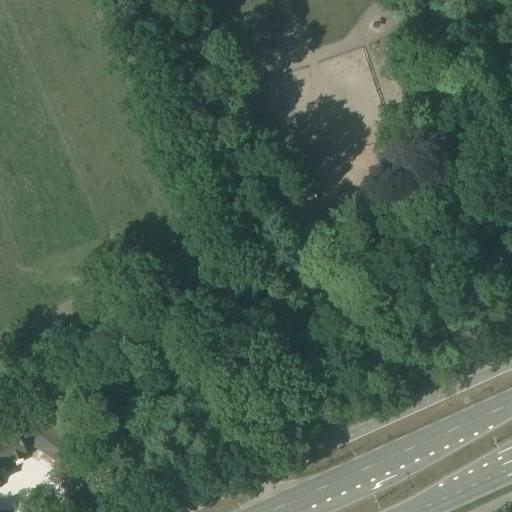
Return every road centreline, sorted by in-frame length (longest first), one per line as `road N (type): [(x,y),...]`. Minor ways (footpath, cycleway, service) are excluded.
road 1 (track): [(234,409),(204,335),(447,223),(470,166),(427,143)]
road 2 (primary): [(511,402),(265,511)]
